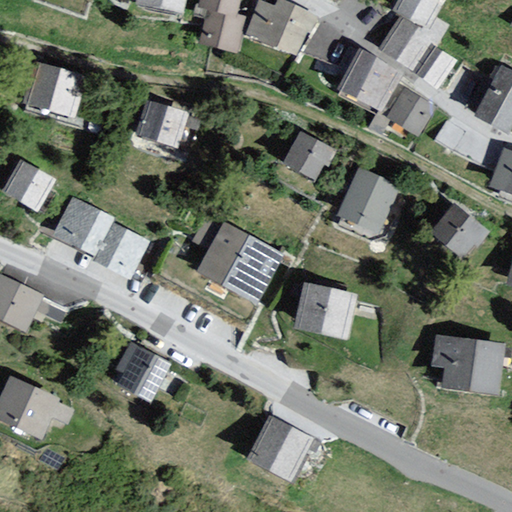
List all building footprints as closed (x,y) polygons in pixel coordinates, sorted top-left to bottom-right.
[(171,0),(120,0),(120,3),(166,17),(171,0)] [(227,0),(188,0),(186,8),(220,20),(227,0)] [(305,21),(263,0),(254,0),(235,39),(283,64),(305,21)] [(402,0),(397,9),(404,13),(426,25),(430,18),(439,0),(402,0)] [(426,25),(404,13),(382,48),(416,70),(443,27),(430,18),(426,25)] [(233,28),(200,17),(190,48),(223,59),(233,28)] [(453,60),(436,49),(420,72),(437,83),(453,60)] [(390,81),(348,56),(327,92),(369,117),(390,81)] [(73,79),(22,64),(9,108),(60,123),(73,79)] [(511,77),(496,67),(468,112),(500,133),(511,114),(511,77)] [(428,111),(398,91),(379,120),(409,140),(428,111)] [(135,105),(123,140),(165,156),(180,119),(135,105)] [(488,144),(448,123),(436,144),(476,166),(488,144)] [(319,154),(292,138),(273,170),(300,186),(319,154)] [(511,159),(495,151),(478,188),(511,203),(511,159)] [(42,183),(13,166),(0,186),(0,207),(19,219),(42,183)] [(389,199),(347,178),(325,223),(367,244),(389,199)] [(139,247),(68,202),(43,240),(114,285),(139,247)] [(471,239),(442,213),(419,238),(448,265),(471,239)] [(274,260),(216,228),(187,281),(245,313),(274,260)] [(511,298),(511,244),(508,243),(490,292),(511,298)] [(31,300),(0,283),(0,335),(9,340),(31,300)] [(349,302),(292,287),(280,331),(336,347),(349,302)] [(484,406),(497,349),(424,337),(409,394),(484,406)] [(159,367),(125,346),(100,386),(135,407),(159,367)] [(52,404),(5,379),(0,389),(0,427),(31,444),(52,404)] [(300,445),(257,419),(229,467),(271,492),(300,445)]
